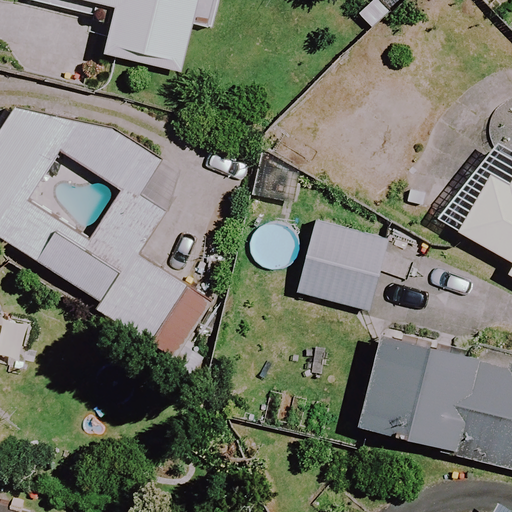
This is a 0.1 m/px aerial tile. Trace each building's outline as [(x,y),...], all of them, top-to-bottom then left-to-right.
[(216,0),(68,0),(114,11),(104,48),(180,68),(191,28),(209,33),(216,2),(216,0)] [(154,174),(25,92),(0,132),(0,240),(99,303),(94,312),(172,361),(209,303),(137,259),(165,214),(139,198),(154,174)] [(511,160),(503,155),(458,234),(511,264),(506,276),(511,279),(511,160)] [(383,246),(312,227),(294,295),(365,314),(383,246)] [(511,361),(496,357),(493,369),(379,335),(352,426),(511,472),(511,361)]
